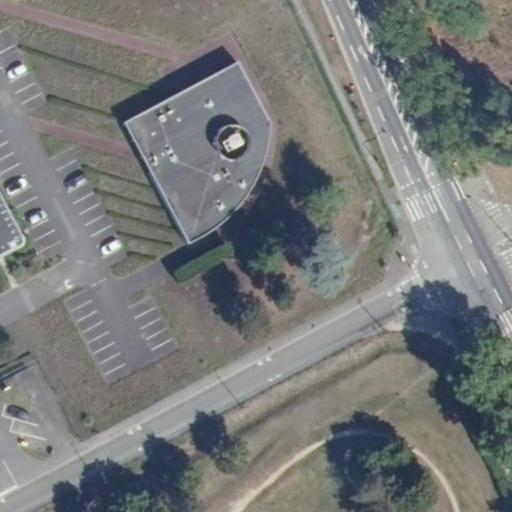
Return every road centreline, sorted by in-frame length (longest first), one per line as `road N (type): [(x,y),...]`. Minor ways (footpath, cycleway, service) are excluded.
road 1 (residential): [(432,290),(5,511)]
road 2 (primary): [(350,0),(473,269)]
